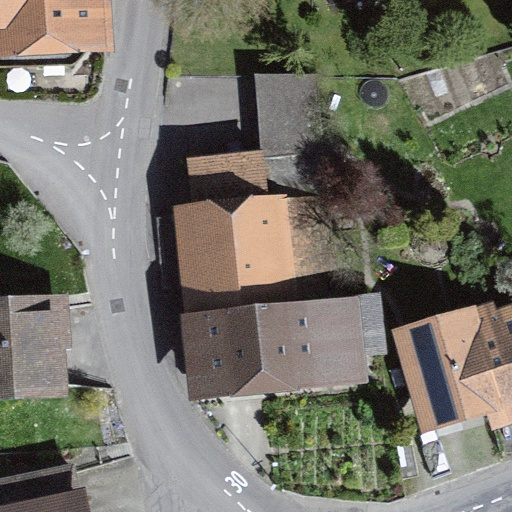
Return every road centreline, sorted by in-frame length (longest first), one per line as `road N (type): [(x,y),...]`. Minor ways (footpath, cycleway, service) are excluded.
road 1 (unclassified): [(121,171),(114,265),(127,344),(156,406),(247,511)]
road 2 (unclassified): [(144,0),(121,171)]
road 3 (residential): [(121,171),(0,135)]
